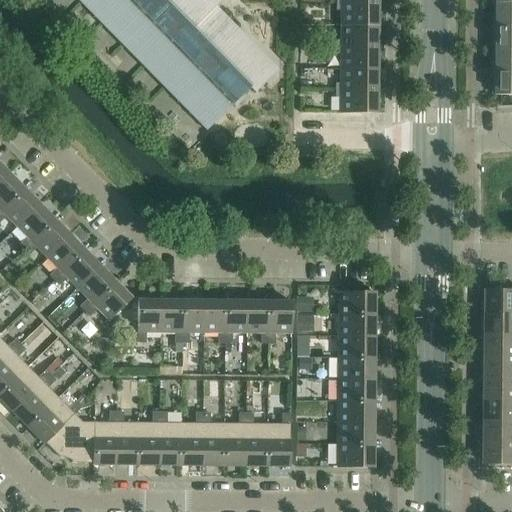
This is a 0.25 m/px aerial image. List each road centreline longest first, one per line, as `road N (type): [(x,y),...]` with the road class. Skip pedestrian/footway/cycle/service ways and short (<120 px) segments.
road 1 (residential): [(431,253),(154,249),(0,94)]
road 2 (residential): [(168,499),(428,503)]
road 3 (tertiary): [(428,503),(431,253)]
road 4 (residential): [(0,449),(49,498),(168,499)]
road 5 (tertiary): [(432,141),(434,0)]
